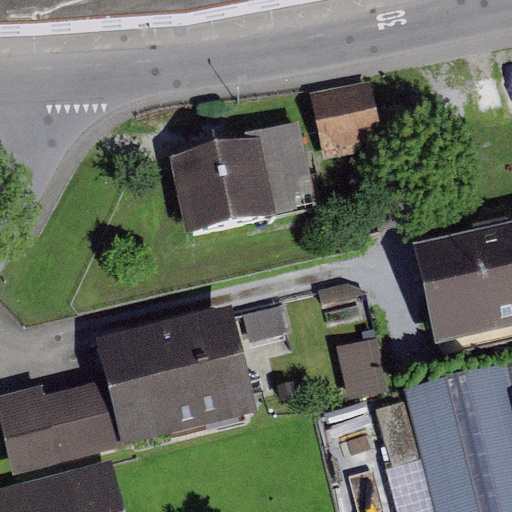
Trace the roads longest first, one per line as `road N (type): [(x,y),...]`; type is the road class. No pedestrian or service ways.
road 1 (residential): [(97,96),(511,10)]
road 2 (residential): [(0,262),(97,96)]
